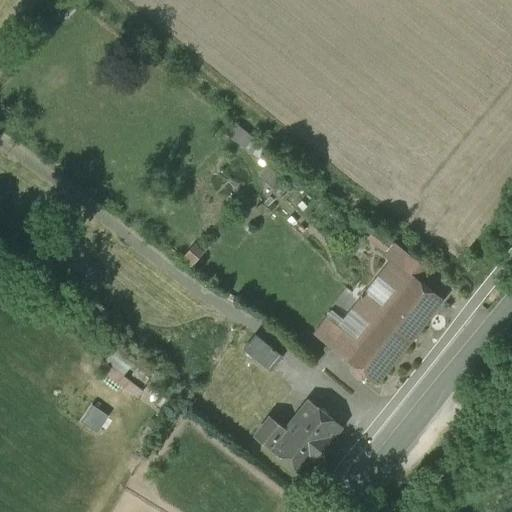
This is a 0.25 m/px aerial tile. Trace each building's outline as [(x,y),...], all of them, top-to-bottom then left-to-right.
[(247,148),(256,136),(238,122),(228,134),(247,148)] [(184,258),(193,265),(206,250),(197,242),(184,258)] [(398,290),(384,308),(365,294),(353,308),(372,323),(358,341),(339,326),(328,341),(378,381),(441,300),(391,261),(379,276),(398,290)] [(283,357),(256,335),(245,349),(271,371),(283,357)] [(230,355),(248,371),(254,364),(235,348),(230,355)] [(143,391),(123,376),(132,364),(113,350),(99,369),(137,399),(143,391)] [(243,411),(230,400),(240,389),(217,369),(201,387),(234,416),(232,419),(234,421),(243,411)] [(309,401),(285,431),(269,418),(256,434),(304,473),(315,460),(321,465),(337,446),(330,441),(341,427),(309,401)] [(78,421),(97,433),(109,414),(90,402),(78,421)] [(472,420),(465,414),(456,425),(462,431),(472,420)]
